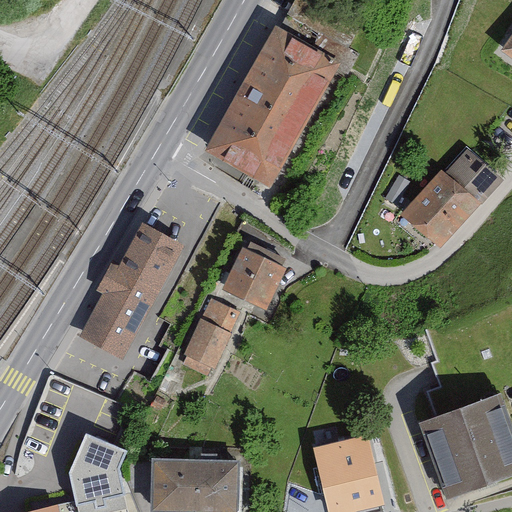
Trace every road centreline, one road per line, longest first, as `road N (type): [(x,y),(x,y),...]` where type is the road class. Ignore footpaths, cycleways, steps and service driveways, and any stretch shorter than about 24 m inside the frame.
road 1 (residential): [(156,150),(317,251),(389,276),(434,261),(511,178)]
road 2 (secondary): [(156,150),(0,412)]
road 3 (secondary): [(243,0),(156,150)]
